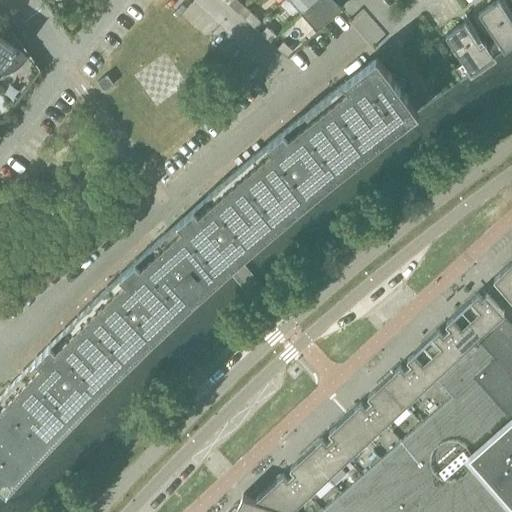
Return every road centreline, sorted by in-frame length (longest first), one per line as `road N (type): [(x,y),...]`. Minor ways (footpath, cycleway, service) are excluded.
road 1 (tertiary): [(511,144),(286,325),(97,511)]
road 2 (tertiary): [(130,511),(302,343),(511,174)]
road 3 (residential): [(303,86),(5,352)]
road 4 (residential): [(207,0),(303,86)]
